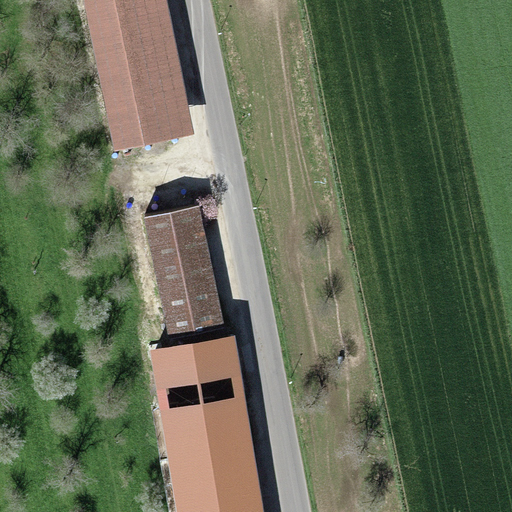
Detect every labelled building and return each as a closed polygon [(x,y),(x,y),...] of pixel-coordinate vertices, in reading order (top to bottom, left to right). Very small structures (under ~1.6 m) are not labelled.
[(162,0),(86,0),(116,148),(189,133),(162,0)] [(187,204),(136,215),(161,333),(212,322),(187,204)] [(170,338),(140,341),(142,362),(173,358),(170,338)] [(142,367),(118,370),(122,403),(146,400),(142,367)] [(246,511),(232,395),(154,405),(167,511),(246,511)]
